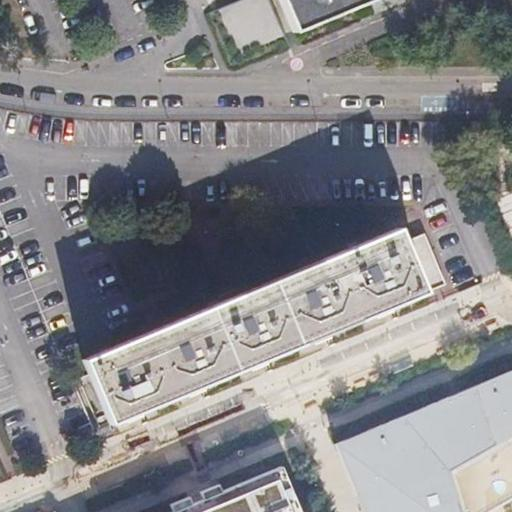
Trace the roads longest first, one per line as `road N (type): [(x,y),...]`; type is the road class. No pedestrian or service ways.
road 1 (residential): [(3,511),(511,297)]
road 2 (residential): [(511,89),(90,86)]
road 3 (residential): [(184,0),(193,22),(180,45),(90,86)]
